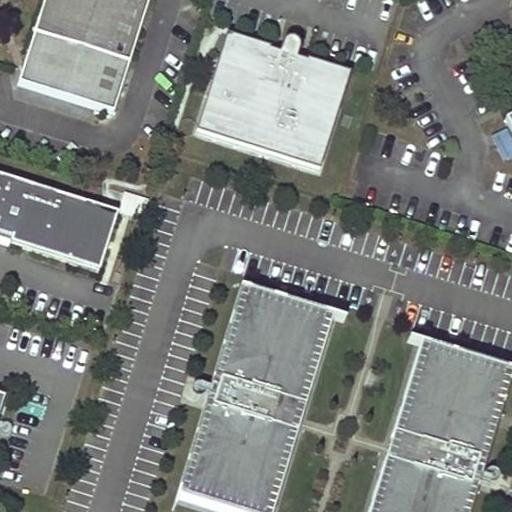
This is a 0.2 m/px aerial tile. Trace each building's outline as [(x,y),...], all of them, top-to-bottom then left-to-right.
[(44,0),(15,87),(113,120),(129,68),(149,0),(44,0)] [(294,60),(297,50),(298,49),(298,46),(296,42),(293,39),(290,38),(286,38),(283,39),(281,41),(276,53),(267,51),(267,48),(223,35),(192,133),(318,172),(349,74),(305,60),(304,63),(294,60)] [(511,106),(502,111),(511,131),(511,106)] [(511,142),(505,130),(490,138),(505,165),(511,161),(511,142)] [(0,178),(0,234),(9,237),(7,243),(95,271),(114,214),(0,178)] [(303,408),(331,316),(239,288),(209,385),(217,387),(213,400),(206,398),(175,497),(223,511),(270,511),(295,433),(283,428),(287,417),(291,404),(303,408)] [(366,511),(467,511),(476,480),(469,478),(473,466),(480,468),(510,371),(418,343),(390,435),(402,438),(398,452),(394,463),(382,459),(366,511)] [(213,400),(217,387),(209,385),(206,398),(213,400)] [(476,480),(480,468),(473,466),(469,478),(476,480)]
